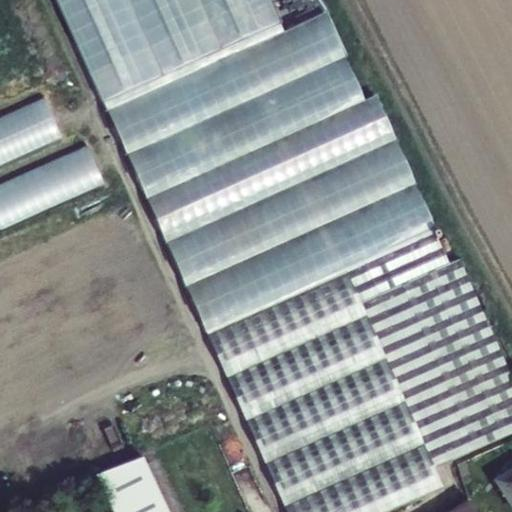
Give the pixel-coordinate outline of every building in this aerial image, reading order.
[(262,0),(63,0),(270,511),(386,511),(444,489),(434,465),(511,433),(511,379),(461,254),(447,260),(379,91),(363,97),(328,9),(275,30),(262,0)] [(47,100),(0,118),(0,166),(64,142),(47,100)] [(0,229),(105,186),(88,146),(0,182),(0,229)] [(172,511),(150,464),(106,476),(121,511),(172,511)] [(511,511),(511,473),(494,485),(510,511),(511,511)]
